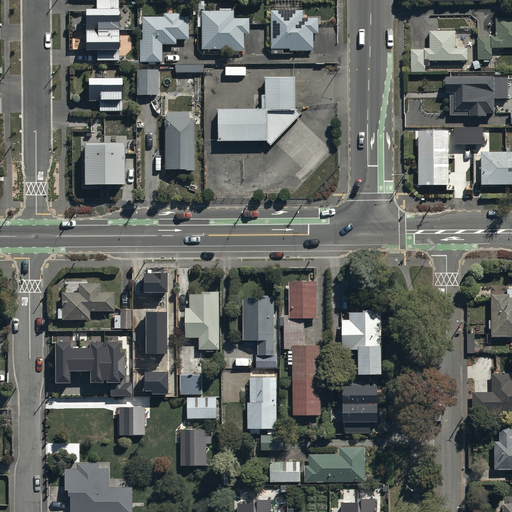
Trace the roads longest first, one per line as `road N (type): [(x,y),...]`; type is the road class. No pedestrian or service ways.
road 1 (tertiary): [(371,232),(33,235)]
road 2 (residential): [(446,231),(450,511)]
road 3 (residential): [(32,511),(33,235)]
road 4 (residential): [(33,235),(34,0)]
road 5 (tertiary): [(371,232),(369,0)]
